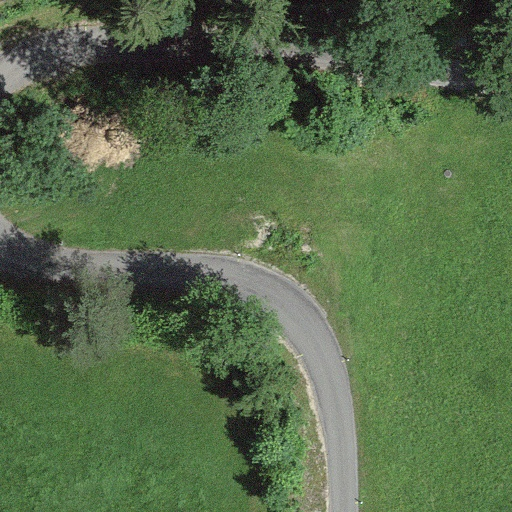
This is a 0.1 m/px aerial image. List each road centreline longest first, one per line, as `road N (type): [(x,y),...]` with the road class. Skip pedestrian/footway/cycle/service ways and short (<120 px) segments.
road 1 (unclassified): [(351,511),(347,408),(319,337),(284,302),(214,273),(124,279),(0,247)]
road 2 (unclassified): [(0,87),(56,60),(186,51),(511,90)]
